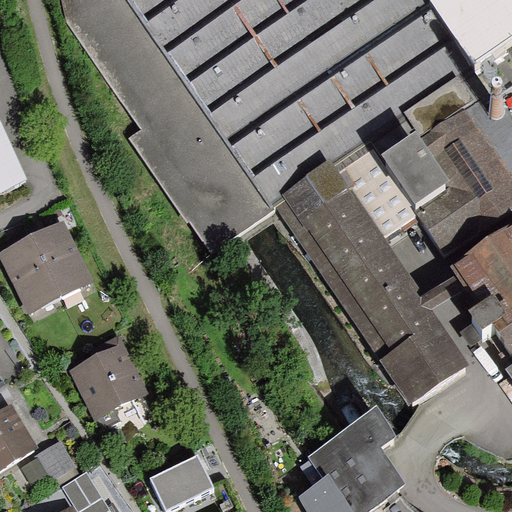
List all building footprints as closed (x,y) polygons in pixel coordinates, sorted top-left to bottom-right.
[(61,0),(63,8),(147,131),(135,139),(214,254),(253,228),(276,212),(226,138),(131,0),(61,0)] [(511,46),(511,0),(131,0),(226,138),(276,212),(335,172),(385,246),(418,223),(442,256),(511,209),(511,118),(477,69),(502,53),(511,46)] [(0,193),(26,182),(0,124),(0,193)] [(335,172),(276,212),(412,408),(469,368),(385,246),(335,172)] [(30,239),(58,296),(90,281),(62,224),(30,239)] [(511,355),(511,232),(453,272),(478,310),(471,314),(486,336),(495,330),(511,355)] [(0,259),(25,312),(58,296),(30,239),(0,253),(0,259)] [(121,348),(71,373),(93,417),(143,392),(121,348)] [(0,476),(39,451),(12,407),(0,414),(0,476)] [(310,483),(297,492),(310,511),(373,511),(406,490),(382,453),(398,443),(384,422),(376,410),(296,463),(310,483)] [(36,460),(22,469),(32,487),(47,478),(50,484),(77,469),(61,442),(35,458),(36,460)] [(198,459),(149,483),(163,511),(179,511),(215,494),(198,459)] [(110,511),(88,473),(63,489),(77,511),(110,511)] [(114,511),(136,511),(121,489),(106,499),(114,511)]
